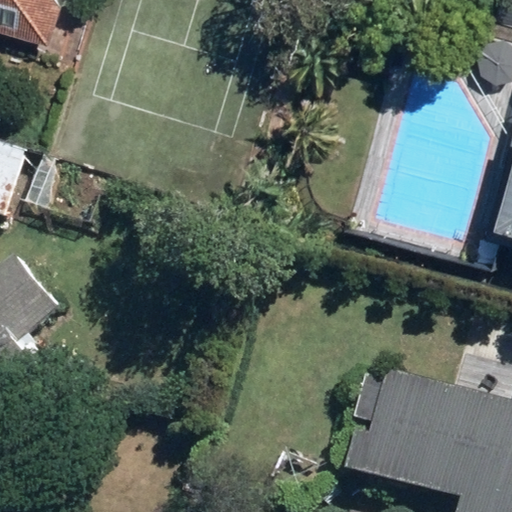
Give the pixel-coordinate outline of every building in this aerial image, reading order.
[(0,0),(0,35),(66,54),(81,0),(0,0)] [(511,0),(509,0),(503,27),(511,29),(511,0)] [(0,139),(0,216),(13,220),(33,149),(0,139)] [(511,169),(495,237),(511,241),(511,169)] [(0,412),(48,372),(29,349),(69,316),(58,304),(22,260),(0,278),(0,412)] [(511,511),(511,402),(379,374),(356,480),(472,505),(469,511),(511,511)]
